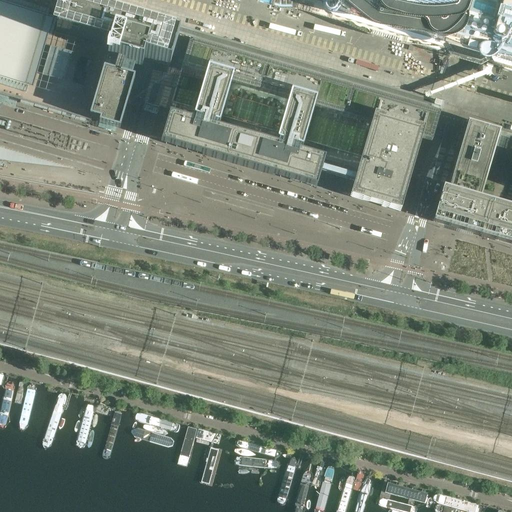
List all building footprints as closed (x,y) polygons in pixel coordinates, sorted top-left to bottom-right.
[(178,39),(178,37),(62,5),(62,7),(37,0),(0,0),(0,95),(1,96),(91,122),(91,120),(106,124),(106,125),(107,126),(108,127),(109,128),(110,128),(111,128),(112,127),(113,127),(120,129),(135,79),(131,78),(135,65),(142,68),(145,58),(170,65),(178,39)] [(430,142),(438,114),(188,42),(171,102),(159,142),(313,186),(400,212),(421,139),(430,142)] [(489,170),(500,131),(467,122),(456,161),(489,170)] [(480,200),(484,185),(489,170),(456,161),(447,191),(442,189),(433,222),(438,223),(495,240),(505,207),(480,200)] [(511,209),(505,207),(495,240),(511,244),(511,209)] [(2,431),(3,431),(4,431),(5,430),(6,430),(7,429),(8,428),(8,427),(15,386),(15,385),(15,384),(14,384),(14,383),(13,383),(12,382),(11,382),(10,382),(9,383),(8,383),(8,384),(7,385),(0,417),(0,429),(0,430),(1,430),(2,431)] [(27,388),(27,389),(18,429),(18,430),(18,431),(19,432),(20,432),(21,433),(22,433),(23,433),(24,433),(25,433),(25,432),(26,432),(27,431),(27,430),(36,390),(36,389),(36,388),(36,387),(35,386),(34,386),(34,385),(33,385),(32,385),(31,385),(30,385),(29,385),(28,386),(28,387),(27,387),(27,388)] [(39,406),(40,406),(71,415),(72,415),(72,414),(73,414),(74,413),(74,412),(75,411),(74,410),(74,409),(74,408),(73,408),(73,407),(72,407),(42,398),(41,398),(40,398),(40,399),(39,399),(38,399),(38,400),(37,401),(37,402),(37,403),(37,404),(38,404),(38,405),(39,406)] [(86,405),(86,406),(75,445),(76,446),(76,447),(77,448),(78,449),(79,449),(80,449),(81,449),(82,449),(83,449),(84,448),(85,448),(85,447),(95,409),(95,407),(94,406),(94,405),(93,404),(92,403),(92,402),(91,402),(90,402),(89,403),(88,403),(87,404),(86,405)] [(114,416),(104,454),(104,455),(104,456),(104,457),(105,458),(106,459),(107,459),(108,459),(109,459),(109,458),(110,458),(110,457),(111,457),(121,418),(121,413),(121,412),(121,411),(120,411),(119,410),(118,410),(117,410),(116,410),(116,411),(115,411),(114,416)] [(149,425),(150,426),(173,431),(174,431),(175,431),(176,430),(176,429),(177,428),(177,427),(177,426),(176,426),(176,425),(175,425),(175,424),(152,418),(151,418),(150,419),(149,420),(148,421),(148,422),(148,423),(148,424),(149,425)] [(131,432),(136,437),(168,447),(173,446),(175,440),(171,436),(138,427),(132,429),(131,432)] [(180,434),(177,444),(216,454),(219,444),(180,434)] [(223,439),(222,439),(211,479),(212,480),(213,481),(214,481),(215,481),(216,482),(217,482),(218,482),(219,481),(230,442),(230,441),(229,440),(228,439),(227,439),(226,439),(225,439),(224,439),(223,439)] [(237,447),(238,447),(278,457),(279,457),(279,456),(280,456),(281,455),(281,454),(281,453),(281,452),(281,451),(280,450),(279,450),(240,440),(239,440),(238,440),(237,440),(236,440),(236,441),(235,441),(235,442),(235,443),(235,444),(235,445),(236,446),(237,447)] [(288,465),(332,476),(333,476),(334,476),(335,476),(335,475),(336,474),(337,473),(337,472),(337,471),(337,470),(336,469),(336,468),(335,468),(335,467),(334,467),(291,455),(290,455),(289,455),(288,456),(287,456),(286,457),(285,458),(285,459),(285,460),(285,461),(285,462),(285,463),(286,464),(287,464),(287,465),(288,465)] [(236,465),(237,466),(268,467),(278,465),(279,465),(279,464),(279,463),(280,463),(280,462),(280,461),(279,460),(279,459),(278,458),(268,457),(238,456),(237,456),(236,457),(235,457),(234,458),(234,459),(233,459),(233,460),(233,461),(233,462),(233,463),(234,463),(234,464),(235,464),(235,465),(236,465)] [(295,475),(296,476),(319,482),(324,482),(325,482),(326,481),(326,480),(326,479),(326,478),(326,477),(325,477),(321,474),(299,469),(298,468),(297,468),(296,469),(295,469),(295,470),(294,471),(294,472),(294,473),(294,474),(295,475)] [(342,476),(379,487),(380,487),(380,486),(381,486),(382,486),(382,485),(383,484),(383,483),(383,482),(382,481),(382,480),(381,480),(343,469),(342,469),(341,469),(340,470),(339,471),(339,472),(339,473),(339,474),(340,475),(340,476),(341,476),(342,476)] [(290,486),(319,493),(321,485),(292,477),(290,486)] [(387,484),(384,495),(426,506),(429,495),(387,484)] [(342,492),(343,493),(374,502),(375,502),(376,501),(377,501),(378,500),(378,499),(378,498),(379,497),(378,497),(378,496),(378,495),(377,495),(377,494),(346,485),(345,485),(344,485),(343,485),(343,486),(342,486),(341,487),(341,488),(341,489),(341,490),(341,491),(342,492)] [(434,495),(432,500),(437,504),(467,511),(489,511),(483,506),(440,495),(434,495)] [(381,506),(382,507),(396,511),(408,511),(409,510),(406,507),(384,500),(383,500),(383,501),(382,501),(381,502),(381,503),(381,504),(381,505),(381,506)]
